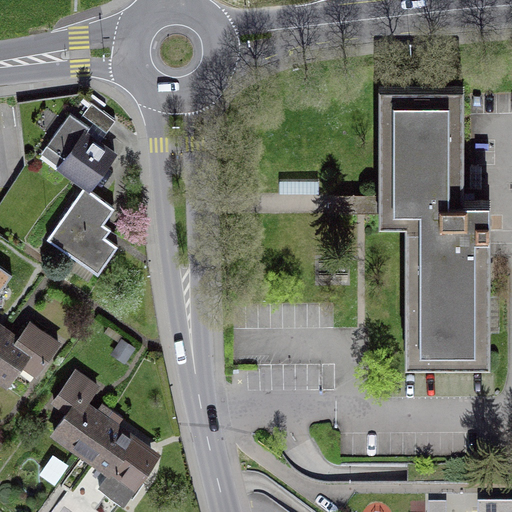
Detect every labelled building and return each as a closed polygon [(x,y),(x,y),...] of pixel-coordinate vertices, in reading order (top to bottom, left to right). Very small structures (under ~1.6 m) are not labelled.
[(466,72),(380,71),(379,204),(378,209),(408,209),(407,355),(493,356),(494,222),(494,185),(468,185),(465,185),(466,72)] [(81,114),(107,132),(116,119),(90,101),(81,114)] [(86,132),(91,125),(69,110),(40,151),(89,187),(114,153),(86,132)] [(104,220),(114,206),(93,191),(81,208),(71,201),(48,235),(97,270),(117,243),(104,234),(111,225),(104,220)] [(0,291),(14,271),(0,262),(0,291)] [(17,330),(6,322),(0,331),(0,377),(6,382),(19,364),(34,374),(60,338),(28,315),(17,330)] [(49,429),(81,451),(112,407),(101,399),(97,404),(88,398),(99,382),(73,363),(43,406),(58,416),(49,429)] [(112,407),(81,451),(107,469),(97,484),(124,503),(161,451),(118,421),(123,415),(112,407)] [(58,482),(70,461),(53,451),(41,472),(58,482)] [(475,499),(455,499),(455,511),(511,511),(511,500),(504,500),(504,492),(476,492),(475,499)] [(448,511),(449,500),(429,500),(429,511),(448,511)]
